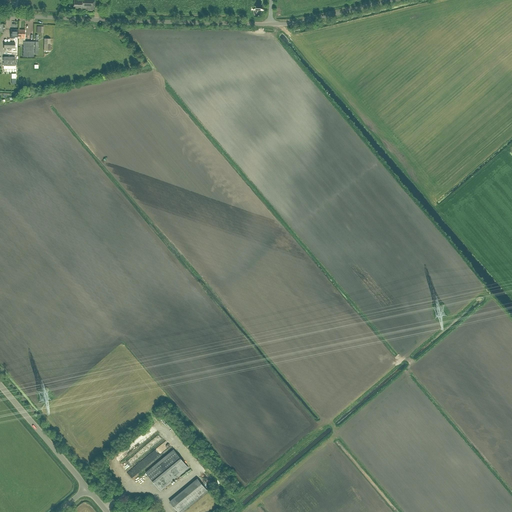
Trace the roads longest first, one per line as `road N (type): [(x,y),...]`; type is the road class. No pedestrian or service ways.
road 1 (unclassified): [(0,14),(283,23),(389,0)]
road 2 (track): [(200,463),(234,499),(397,363)]
road 3 (tertiary): [(86,486),(0,386)]
